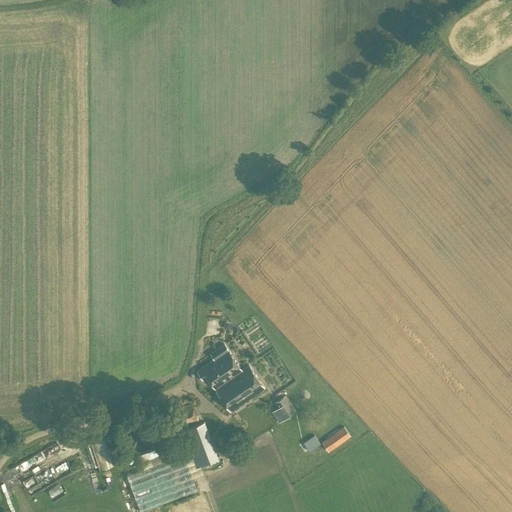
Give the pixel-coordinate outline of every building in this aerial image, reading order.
[(210,353),(214,359),(203,367),(209,376),(207,376),(214,387),(241,369),(224,344),(210,353)] [(248,365),(215,387),(231,411),(264,388),(248,365)] [(294,412),(283,396),(275,402),(285,418),(294,412)] [(191,403),(183,406),(167,412),(175,430),(198,421),(191,403)] [(181,431),(188,451),(127,475),(140,511),(197,489),(185,460),(191,458),(195,468),(219,459),(205,421),(181,431)] [(155,437),(154,432),(152,428),(148,425),(144,423),(139,422),(135,423),(130,425),(127,428),(125,433),(124,437),(125,442),(127,446),(130,450),(135,452),(140,453),(144,452),(149,450),(152,446),(154,442),(155,437)] [(321,442),(328,452),(350,436),(343,426),(321,442)] [(309,451),(320,443),(314,435),(303,442),(309,451)]
